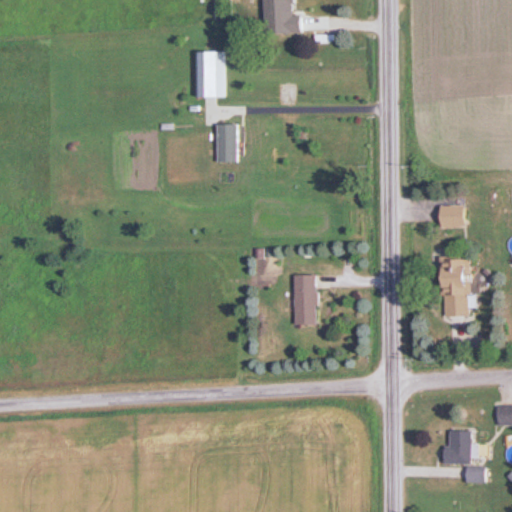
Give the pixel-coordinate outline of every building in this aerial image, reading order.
[(276,0),(276,36),(303,35),(302,0),(276,0)] [(196,96),(226,96),(226,51),(196,51),(196,96)] [(220,123),(220,161),(243,161),(243,123),(220,123)] [(470,205),(446,205),(446,227),(470,227),(470,205)] [(474,256),(447,257),(448,316),(475,316),(474,256)] [(321,325),(321,275),(299,275),(299,325),(321,325)] [(501,425),(511,424),(511,404),(501,404),(501,425)] [(450,430),(450,462),(475,462),(475,430),(450,430)]
